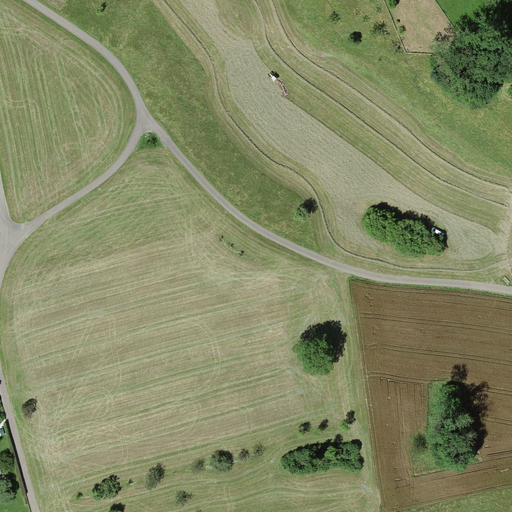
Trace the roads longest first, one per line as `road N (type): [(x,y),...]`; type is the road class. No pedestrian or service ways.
road 1 (track): [(511,290),(380,277),(293,247),(223,202),(143,115)]
road 2 (track): [(2,251),(116,166),(143,115),(110,57),(29,0)]
road 3 (residential): [(0,380),(36,511)]
